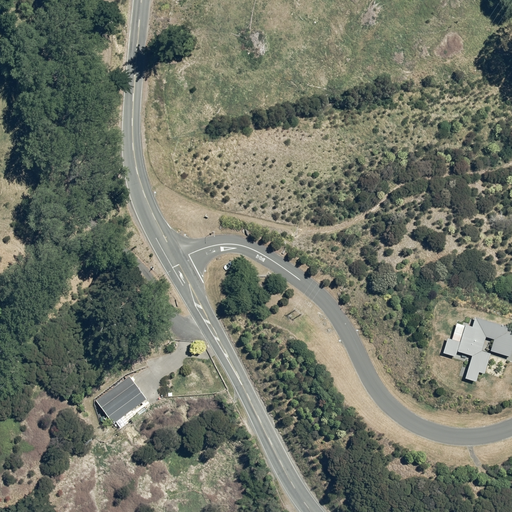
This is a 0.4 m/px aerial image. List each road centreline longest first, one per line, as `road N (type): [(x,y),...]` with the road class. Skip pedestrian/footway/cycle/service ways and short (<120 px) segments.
road 1 (residential): [(178,261),(230,243),(278,264),(325,300),(381,397),(424,429),(463,434),(511,420)]
road 2 (unclassified): [(178,261),(310,511)]
road 3 (unclassified): [(141,0),(133,160),(178,261)]
